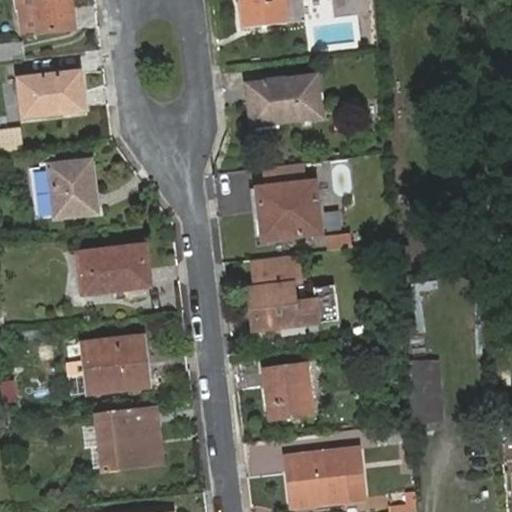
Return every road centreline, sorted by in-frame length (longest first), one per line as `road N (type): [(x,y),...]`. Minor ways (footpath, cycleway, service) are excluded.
road 1 (residential): [(182,149),(230,511)]
road 2 (residential): [(182,149),(132,98),(122,38),(131,0)]
road 3 (residential): [(173,0),(193,30),(200,90),(182,149)]
